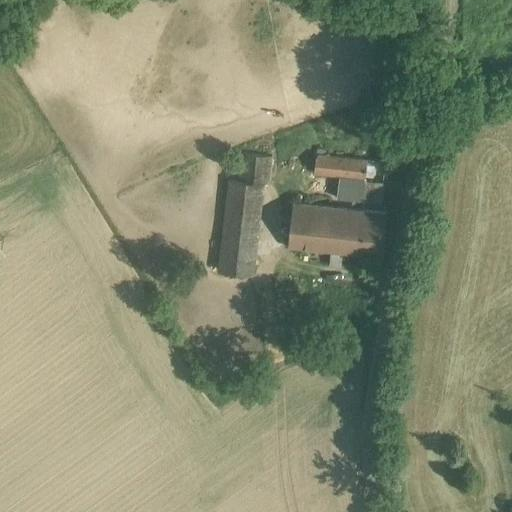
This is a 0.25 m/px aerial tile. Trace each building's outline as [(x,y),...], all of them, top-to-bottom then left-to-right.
[(238,179),(230,178),(220,270),(252,273),(262,183),(270,183),(273,154),(241,151),(238,179)] [(384,170),(367,168),(367,160),(317,154),(315,173),(365,178),(363,202),(381,203),(385,170),(384,170)] [(385,160),(368,157),(367,160),(367,168),(384,170),(385,160)] [(352,210),(293,204),(289,247),(330,251),(343,253),(348,253),(352,210)] [(386,213),(352,210),(348,253),(382,257),(386,213)] [(343,253),(330,251),(329,264),(341,266),(343,253)]
